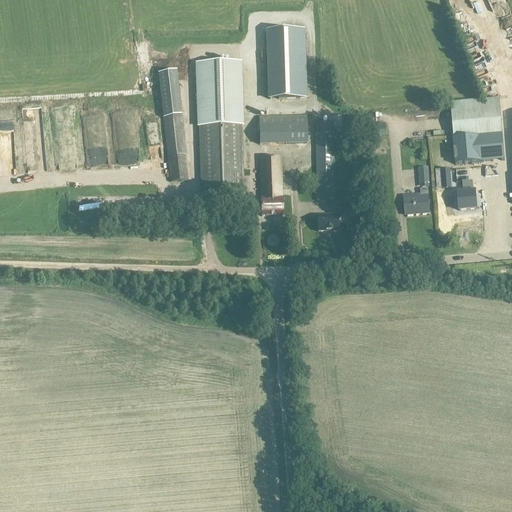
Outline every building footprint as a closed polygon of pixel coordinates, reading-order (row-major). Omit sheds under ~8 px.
[(304,31),(268,32),(270,99),(306,98),(304,31)] [(242,60),(198,61),(202,187),(222,187),(222,195),(245,195),(242,60)] [(483,62),(473,66),(476,73),(486,69),(483,62)] [(186,156),(179,80),(178,71),(159,73),(168,158),(186,156)] [(455,159),(457,159),(470,158),(479,157),(479,163),(505,161),(503,135),(499,99),(451,103),(455,159)] [(308,116),(259,117),(260,146),(308,145),(308,116)] [(335,202),(333,137),(333,123),(315,124),(317,202),(335,202)] [(89,166),(105,165),(102,125),(86,126),(89,166)] [(188,181),(186,156),(168,158),(171,183),(188,181)] [(282,157),(261,157),(262,199),(262,200),(262,215),(283,214),(283,199),(282,199),(282,157)] [(470,158),(457,159),(459,184),(463,184),(464,193),(458,193),(459,211),(477,210),(476,192),(473,192),(470,158)] [(67,184),(68,169),(59,168),(58,183),(67,184)] [(428,184),(427,168),(418,169),(419,185),(428,184)] [(119,176),(102,173),(100,181),(118,184),(119,176)] [(420,197),(405,198),(406,215),(429,214),(427,190),(419,191),(420,197)] [(357,205),(345,205),(342,205),(342,215),(358,215),(358,205),(357,205)] [(339,216),(318,217),(318,232),(340,231),(339,216)]
